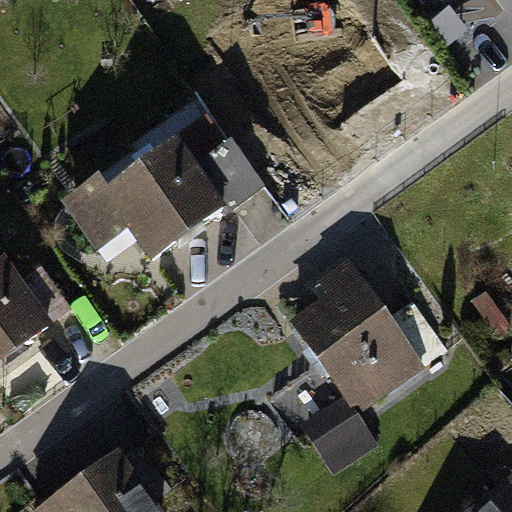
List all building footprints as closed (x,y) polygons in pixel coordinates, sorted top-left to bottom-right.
[(511,0),(498,0),(511,17),(511,0)] [(356,28),(253,99),(287,148),(324,123),(335,139),(401,93),(356,28)] [(181,144),(96,202),(140,264),(224,206),(181,144)] [(13,262),(0,270),(0,364),(56,327),(13,262)] [(366,286),(297,334),(360,423),(429,376),(366,286)] [(155,511),(118,458),(51,505),(56,511),(155,511)] [(511,511),(511,502),(502,511),(511,511)]
